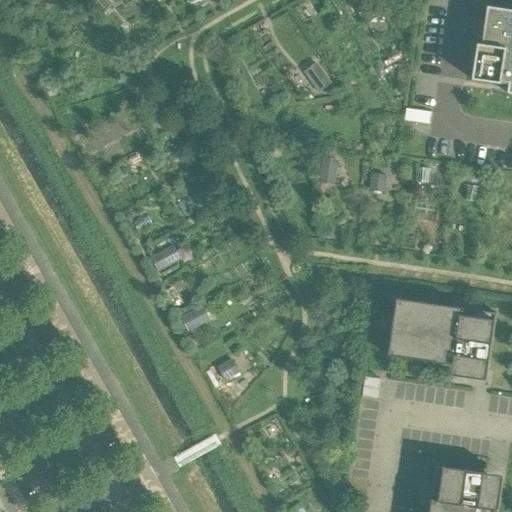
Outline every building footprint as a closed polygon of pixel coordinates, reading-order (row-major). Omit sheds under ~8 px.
[(502,84),(510,86),(509,94),(511,94),(511,11),(489,8),(483,47),(487,47),(485,59),(482,59),(481,59),(480,59),(478,60),(478,61),(477,62),(477,63),(476,63),(474,81),(502,85),(502,84)] [(331,83),(317,64),(305,72),(319,91),(331,83)] [(406,121),(430,124),(431,113),(407,109),(406,121)] [(320,183),(334,185),(338,161),(324,159),(320,183)] [(430,166),(415,165),(414,182),(429,183),(430,166)] [(371,190),(385,191),(387,176),(373,174),(371,190)] [(479,187),(467,185),(466,200),(477,202),(479,187)] [(152,259),(159,271),(180,259),(173,247),(152,259)] [(452,376),(487,381),(497,314),(397,299),(389,356),(453,366),(452,376)] [(210,320),(203,307),(182,318),(189,331),(210,320)] [(232,360),(219,368),(226,380),(239,372),(232,360)] [(362,397),(379,399),(381,379),(365,377),(362,397)] [(437,466),(430,511),(488,511),(489,510),(499,511),(505,476),(437,466)]
